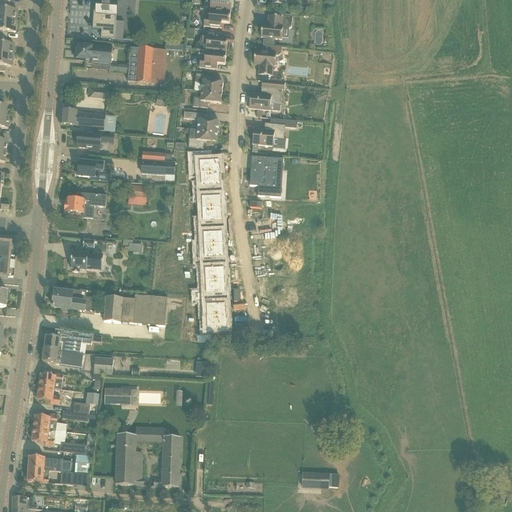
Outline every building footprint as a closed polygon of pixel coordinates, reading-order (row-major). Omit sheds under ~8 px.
[(211,2),(211,10),(231,12),(232,1),(223,0),(207,0),(207,2),(211,2)] [(115,32),(116,24),(118,3),(98,1),(97,11),(94,11),(93,30),(102,31),(101,40),(114,41),(115,32)] [(17,10),(7,9),(7,4),(0,2),(0,20),(16,22),(17,10)] [(204,27),(219,29),(220,23),(229,24),(231,12),(211,10),(210,17),(205,17),(204,27)] [(275,15),(275,17),(269,17),(268,27),(262,27),(261,39),(282,41),(283,29),(290,30),(292,28),(293,18),(291,16),(275,15)] [(0,37),(4,38),(5,32),(15,33),(16,22),(0,20),(0,37)] [(196,51),(206,51),(206,52),(226,54),(227,42),(218,41),(218,35),(208,34),(203,34),(201,34),(200,42),(196,45),(196,51)] [(0,55),(13,56),(14,45),(4,44),(4,38),(0,37),(0,55)] [(111,65),(113,49),(78,45),(76,61),(111,65)] [(260,66),(259,76),(270,77),(272,78),(274,68),(275,68),(276,57),(279,57),(280,56),(281,54),(281,53),(282,49),(266,47),(266,55),(255,54),(254,66),(260,66)] [(154,50),(139,49),(130,48),(127,83),(136,84),(161,85),(164,51),(154,50)] [(215,70),(215,64),(225,66),(226,54),(206,52),(205,59),(201,59),(199,69),(215,70)] [(12,68),(13,56),(0,55),(0,72),(2,73),(2,67),(12,68)] [(195,83),(194,91),(202,92),(222,94),(223,83),(210,82),(211,76),(196,75),(195,83)] [(274,84),(273,91),(265,90),(265,96),(251,95),(249,110),(257,110),(263,111),(270,112),(271,104),(281,105),(282,91),(284,92),(285,85),(282,85),(274,84)] [(208,109),(208,103),(221,105),(222,94),(202,92),(201,99),(194,98),(193,108),(208,109)] [(157,97),(157,104),(167,105),(167,98),(157,97)] [(0,117),(8,119),(8,118),(5,118),(6,107),(0,106),(0,117)] [(106,116),(101,116),(101,117),(78,115),(78,112),(62,111),(60,126),(77,127),(77,126),(93,128),(93,131),(104,132),(106,116)] [(198,131),(218,133),(219,123),(206,121),(207,115),(184,113),(184,119),(199,121),(198,131)] [(0,129),(7,130),(8,119),(0,117),(0,129)] [(285,126),(269,125),(268,132),(254,130),(253,145),(258,146),(273,147),(274,140),(284,141),(285,126)] [(189,148),(203,150),(204,142),(217,144),(218,133),(198,131),(197,141),(189,140),(189,148)] [(114,144),(114,137),(79,134),(78,141),(76,142),(76,145),(78,146),(77,148),(90,149),(90,151),(99,152),(100,150),(101,142),(114,144)] [(164,163),(165,155),(154,154),(154,163),(164,163)] [(200,175),(220,174),(220,172),(222,172),(221,164),(220,164),(220,162),(207,162),(207,156),(195,157),(195,163),(199,163),(200,175)] [(284,171),(285,160),(265,158),(265,169),(254,168),(253,180),(254,180),(254,183),(252,183),(251,187),(260,188),(259,198),(283,199),(283,188),(273,187),(274,171),(284,171)] [(154,163),(142,162),(141,176),(165,177),(167,163),(164,163),(154,163)] [(80,163),(78,177),(91,178),(91,181),(110,182),(106,181),(107,171),(104,171),(104,165),(80,163)] [(220,174),(200,175),(201,187),(196,187),(197,193),(209,192),(208,187),(220,186),(220,174)] [(129,186),(128,198),(146,199),(147,187),(129,186)] [(202,211),(222,210),(222,207),(223,207),(223,200),(222,200),(221,197),(209,198),(209,192),(197,193),(197,199),(201,199),(202,211)] [(78,201),(66,200),(65,213),(83,215),(83,219),(93,220),(94,208),(106,209),(107,197),(91,196),(78,195),(78,201)] [(270,202),(255,202),(255,214),(254,214),(253,228),(258,228),(258,230),(265,230),(265,228),(270,228),(271,215),(270,215),(270,202)] [(222,210),(202,211),(202,223),(198,223),(198,229),(210,228),(210,223),(223,222),(222,220),(224,220),(224,212),(222,212),(222,210)] [(203,235),(204,247),(224,246),(223,233),(211,234),(210,228),(198,229),(199,235),(203,235)] [(270,237),(257,237),(257,244),(255,243),(254,262),(259,262),(259,264),(265,265),(266,263),(270,263),(271,244),(270,244),(270,237)] [(16,246),(11,245),(11,242),(0,241),(0,277),(13,278),(16,246)] [(87,271),(87,270),(102,272),(103,256),(94,255),(95,242),(84,241),(82,254),(72,253),(71,270),(73,270),(72,273),(80,274),(80,271),(87,271)] [(224,258),(224,246),(204,247),(204,259),(200,259),(200,265),(212,264),(212,259),(224,258)] [(212,270),(212,264),(200,265),(200,271),(205,271),(205,283),(225,282),(225,279),(227,279),(226,272),(225,272),(225,269),(212,270)] [(271,271),(258,270),(257,281),(256,281),(255,296),(259,296),(260,298),(262,299),(264,299),(266,298),(268,297),(272,297),(272,282),(271,282),(271,271)] [(225,284),(225,282),(205,283),(206,295),(201,295),(202,301),(214,300),(213,295),(226,294),(226,292),(227,292),(227,284),(225,284)] [(93,300),(86,299),(86,293),(72,291),(67,290),(67,293),(55,292),(53,308),(84,313),(84,311),(92,312),(93,300)] [(136,301),(106,298),(104,323),(121,325),(121,324),(165,328),(168,299),(148,298),(147,302),(135,301),(136,301)] [(206,318),(206,319),(227,318),(227,317),(226,317),(226,305),(214,306),(214,300),(202,301),(202,307),(206,307),(207,318),(206,318)] [(281,305),(263,305),(263,311),(262,311),(262,317),(261,317),(261,324),(262,324),(262,330),(266,330),(266,332),(273,332),(273,330),(278,330),(278,312),(281,312),(281,305)] [(227,320),(227,318),(206,319),(207,331),(227,330),(227,327),(229,327),(229,320),(227,320)] [(54,338),(46,337),(45,350),(63,352),(80,355),(81,344),(91,345),(93,336),(55,330),(54,338)] [(92,343),(101,344),(102,337),(93,336),(92,343)] [(63,352),(45,350),(43,363),(79,368),(80,359),(67,357),(67,360),(62,359),(63,352)] [(112,376),(113,361),(96,359),(94,375),(102,376),(112,376)] [(54,377),(41,375),(39,388),(61,391),(62,384),(63,384),(64,376),(55,374),(54,377)] [(61,391),(39,388),(37,401),(51,403),(51,405),(60,406),(61,398),(54,397),(55,390),(61,391)] [(131,391),(105,390),(105,405),(131,406),(131,391)] [(89,394),(88,406),(90,406),(98,407),(99,396),(89,394)] [(89,415),(90,406),(75,404),(74,414),(89,415)] [(89,415),(74,414),(64,412),(63,420),(88,423),(89,415)] [(33,429),(56,432),(59,417),(49,416),(49,418),(35,416),(33,429)] [(154,488),(179,489),(181,438),(166,438),(166,430),(136,428),(136,436),(118,435),(116,486),(144,487),(144,480),(142,480),(143,466),(135,466),(136,443),(164,444),(162,481),(154,481),(154,488)] [(56,432),(33,429),(32,442),(46,444),(45,446),(54,447),(54,446),(56,432)] [(93,447),(60,443),(60,453),(92,456),(93,447)] [(76,457),(75,473),(88,474),(90,458),(76,457)] [(50,472),(62,473),(63,462),(63,461),(52,460),(52,464),(45,463),(45,459),(29,458),(28,470),(50,472)] [(49,480),(50,472),(28,470),(27,483),(43,484),(49,484),(49,480)] [(73,474),(62,473),(61,485),(72,486),(73,474)] [(321,491),(321,490),(329,490),(330,475),(302,474),(302,490),(321,491)] [(31,511),(31,507),(34,507),(34,499),(13,498),(12,511),(22,511),(23,511),(31,511)] [(64,500),(53,499),(53,502),(60,502),(59,511),(63,511),(63,510),(64,500)] [(53,511),(59,511),(60,504),(49,503),(49,511),(53,511)]
